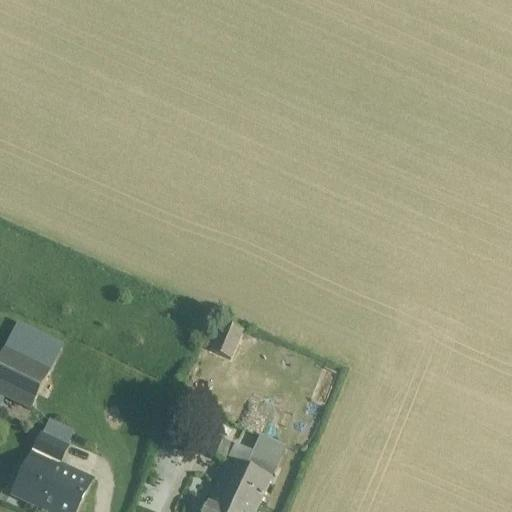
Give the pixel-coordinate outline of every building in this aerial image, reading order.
[(243,331),(218,323),(208,352),(232,360),(243,331)] [(49,374),(15,357),(4,352),(0,359),(0,395),(31,411),(49,374)] [(31,454),(12,497),(37,508),(45,511),(54,511),(61,496),(48,490),(59,467),(31,454)] [(75,511),(91,481),(59,467),(48,490),(61,496),(54,511),(75,511)] [(256,511),(260,505),(218,486),(208,507),(204,506),(201,511),(256,511)]
